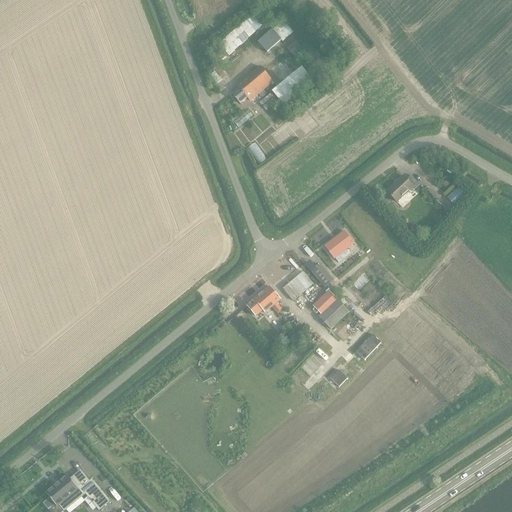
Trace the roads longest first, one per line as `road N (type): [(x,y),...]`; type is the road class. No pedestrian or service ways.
road 1 (unclassified): [(0,478),(266,259)]
road 2 (unclassified): [(266,259),(426,140),(451,145),(511,181)]
road 3 (unclassified): [(266,259),(167,0)]
